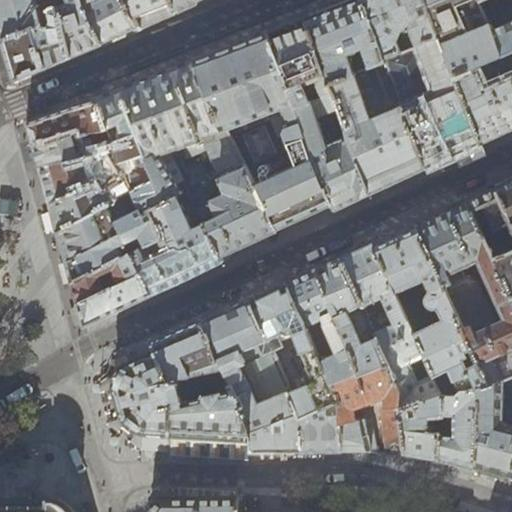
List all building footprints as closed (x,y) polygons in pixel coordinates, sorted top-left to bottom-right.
[(0,0),(0,30),(2,40),(42,26),(38,7),(56,0),(0,0)] [(43,71),(72,58),(64,27),(58,0),(56,0),(38,7),(42,26),(2,40),(8,59),(14,82),(16,83),(43,71)] [(84,53),(104,44),(84,2),(83,0),(58,0),(64,27),(72,58),(84,53)] [(83,0),(84,2),(104,44),(117,39),(140,29),(137,18),(172,4),(170,0),(83,0)] [(170,0),(172,4),(176,13),(205,0),(170,0)] [(353,0),(332,8),(305,18),(330,84),(386,62),(385,59),(361,0),(353,0)] [(425,0),(361,0),(385,59),(441,40),(425,0)] [(425,0),(441,40),(455,78),(504,57),(478,0),(425,0)] [(511,0),(478,0),(504,57),(511,53),(511,0)] [(159,20),(176,13),(172,4),(137,18),(140,29),(159,20)] [(286,25),(268,32),(297,107),(334,94),(330,84),(305,18),(286,25)] [(231,46),(193,60),(220,131),(226,129),(228,130),(282,109),(289,128),(302,122),(297,107),(268,32),(231,46)] [(454,158),(482,145),(455,78),(441,40),(385,59),(386,62),(427,169),(454,158)] [(482,145),(511,131),(511,53),(504,57),(455,78),(482,145)] [(136,81),(95,97),(106,127),(111,143),(135,133),(154,179),(163,201),(180,193),(176,186),(184,181),(171,152),(180,149),(184,148),(188,158),(208,150),(220,179),(220,181),(204,189),(206,194),(198,198),(197,194),(191,198),(220,256),(223,261),(224,261),(233,251),(246,245),(277,231),(228,130),(226,129),(220,131),(193,60),(136,81)] [(398,183),(427,169),(386,62),(330,84),(334,94),(371,194),(398,183)] [(350,204),(371,194),(334,94),(297,107),(302,122),(334,205),(336,210),(350,204)] [(29,132),(32,143),(77,131),(79,135),(100,129),(106,127),(95,97),(77,104),(26,123),(29,132)] [(304,218),(334,205),(302,122),(289,128),(282,109),(228,130),(277,231),(304,218)] [(35,152),(39,166),(81,155),(106,145),(100,129),(79,135),(77,131),(32,143),(35,152)] [(51,212),(57,232),(124,195),(119,187),(105,194),(102,188),(125,176),(131,191),(154,179),(135,133),(111,143),(106,145),(81,155),(39,166),(44,184),(51,212)] [(74,291),(78,305),(142,273),(131,253),(141,249),(158,240),(162,235),(151,208),(163,201),(154,179),(131,191),(124,195),(57,232),(61,245),(68,269),(74,291)] [(511,180),(504,184),(496,188),(511,223),(511,180)] [(468,201),(469,204),(495,261),(511,253),(511,223),(496,188),(483,194),(468,201)] [(198,273),(223,261),(220,256),(191,198),(187,190),(180,193),(163,201),(151,208),(162,235),(158,240),(162,246),(163,245),(166,251),(157,256),(156,254),(153,256),(153,257),(147,260),(141,249),(131,253),(142,273),(151,295),(198,273)] [(511,297),(495,261),(469,204),(441,217),(417,228),(472,350),(478,363),(489,387),(507,380),(511,378),(511,297)] [(392,235),(374,244),(396,295),(425,282),(431,293),(429,295),(426,298),(426,301),(426,304),(427,307),(430,309),(434,311),(438,310),(443,320),(414,334),(425,357),(433,375),(439,387),(471,375),(479,390),(489,387),(478,363),(468,368),(464,359),(467,358),(465,353),(472,350),(417,228),(416,225),(392,235)] [(357,251),(341,258),(391,364),(394,370),(400,391),(401,410),(443,395),(439,387),(433,375),(423,380),(424,381),(418,383),(409,363),(425,357),(414,334),(396,295),(374,244),(357,251)] [(511,253),(495,261),(511,297),(511,253)] [(327,264),(314,270),(362,376),(391,364),(341,258),(327,264)] [(302,275),(287,283),(334,387),(362,376),(314,270),(302,275)] [(81,317),(84,328),(137,302),(151,295),(142,273),(78,305),(81,317)] [(265,292),(249,299),(298,413),(301,419),(339,403),(339,397),(334,387),(287,283),(265,292)] [(225,310),(202,320),(251,429),(252,432),(298,413),(249,299),(225,310)] [(209,438),(252,441),(252,432),(251,429),(202,320),(180,330),(153,343),(155,347),(157,351),(139,360),(125,366),(114,389),(115,393),(120,410),(122,416),(123,419),(142,434),(148,435),(209,438)] [(385,453),(405,455),(401,410),(400,391),(394,370),(391,364),(362,376),(334,387),(339,397),(339,403),(342,452),(377,452),(372,419),(366,419),(365,418),(358,421),(354,411),(386,398),(387,409),(384,409),(383,412),(385,453)] [(420,457),(441,461),(442,459),(453,462),(476,469),(479,390),(471,375),(439,387),(443,395),(401,410),(405,455),(420,457)] [(511,479),(511,427),(503,425),(504,388),(508,388),(510,384),(507,380),(489,387),(479,390),(476,469),(476,470),(511,479)] [(320,453),(342,452),(339,403),(301,419),(302,453),(320,453)] [(280,453),(302,453),(301,419),(298,413),(252,432),(252,441),(252,454),(280,453)] [(0,511),(74,511),(73,511),(70,511),(60,504),(61,502),(59,500),(56,502),(55,500),(18,500),(0,500),(0,511)] [(238,511),(239,501),(214,501),(178,501),(160,500),(152,511),(238,511)]
